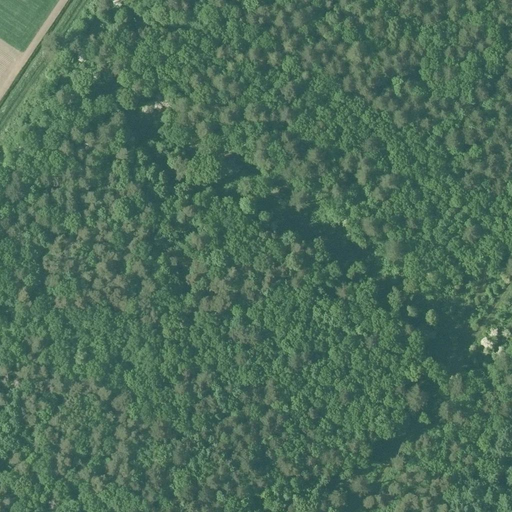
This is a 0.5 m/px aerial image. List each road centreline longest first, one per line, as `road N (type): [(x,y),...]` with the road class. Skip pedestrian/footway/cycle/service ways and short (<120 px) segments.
road 1 (track): [(48,55),(473,339)]
road 2 (track): [(193,164),(129,300),(36,432),(40,458),(56,479),(109,511)]
road 3 (track): [(193,164),(320,112),(413,0)]
road 4 (track): [(355,511),(511,282)]
road 5 (track): [(340,0),(300,51),(224,119),(193,164)]
road 6 (track): [(0,128),(86,0)]
